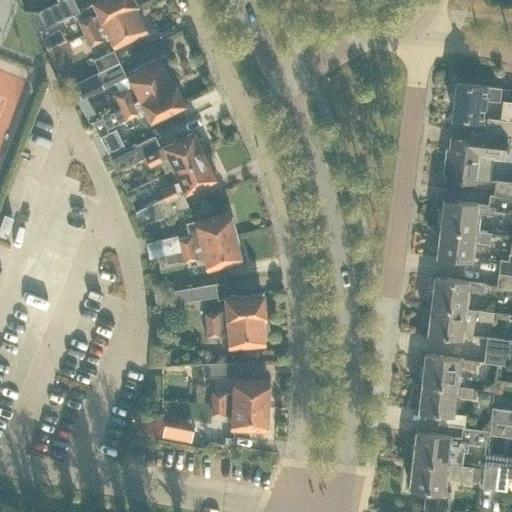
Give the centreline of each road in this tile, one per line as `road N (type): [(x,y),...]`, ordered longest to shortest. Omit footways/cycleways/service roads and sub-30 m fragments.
road 1 (residential): [(293,511),(301,384),(286,221),(190,0)]
road 2 (tertiary): [(342,511),(350,353),(334,233),(283,80)]
road 3 (residential): [(383,331),(423,35)]
road 4 (residential): [(242,511),(0,463)]
road 5 (unclassified): [(283,80),(349,45),(423,35)]
